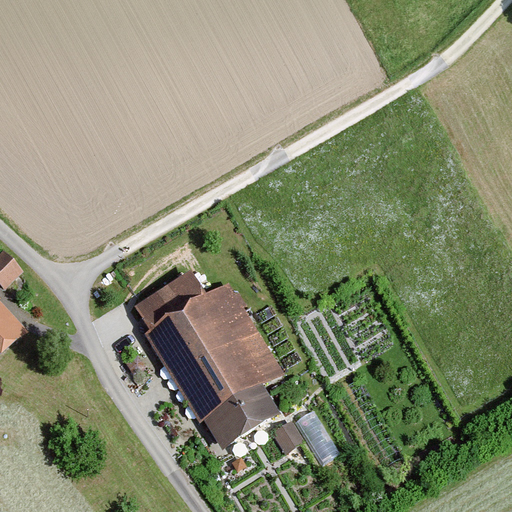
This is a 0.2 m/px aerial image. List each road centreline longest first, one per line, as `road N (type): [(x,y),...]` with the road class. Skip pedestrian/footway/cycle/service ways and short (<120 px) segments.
road 1 (track): [(0,229),(39,265),(58,275),(78,272),(457,51),(507,0)]
road 2 (track): [(210,511),(58,275)]
